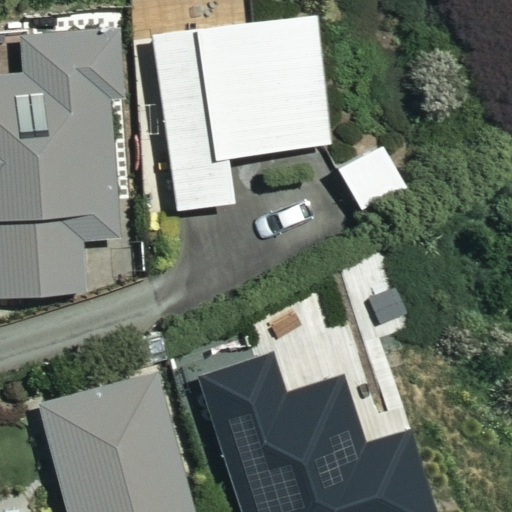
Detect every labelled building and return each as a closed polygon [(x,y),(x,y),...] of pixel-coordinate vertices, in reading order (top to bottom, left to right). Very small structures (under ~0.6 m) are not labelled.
[(170,215),(232,205),(226,161),(318,147),(299,16),(143,40),(170,215)] [(0,298),(80,292),(76,245),(112,242),(103,111),(120,110),(114,27),(16,34),(19,77),(0,78),(0,298)] [(368,147),(326,170),(351,216),(393,192),(368,147)] [(335,382),(278,400),(266,362),(193,386),(234,511),(426,511),(400,430),(355,445),(335,382)] [(193,511),(152,369),(29,405),(59,511),(193,511)]
